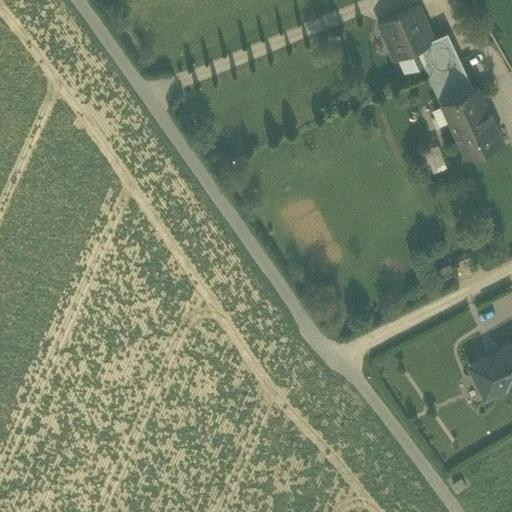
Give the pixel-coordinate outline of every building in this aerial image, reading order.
[(380,23),(395,57),(398,56),(418,47),(433,40),(433,38),(418,6),(380,23)] [(425,62),(430,74),(459,61),(445,33),(433,38),(433,40),(418,47),(425,62)] [(418,47),(398,56),(405,71),(425,62),(418,47)] [(430,74),(442,101),(471,88),(459,61),(430,74)] [(442,101),(467,156),(503,140),(477,85),(471,88),(442,101)] [(506,384),(511,395),(511,341),(499,348),(500,350),(469,364),(477,380),(485,376),(492,391),(506,384)] [(511,395),(506,384),(492,391),(506,420),(511,416),(511,395)]
